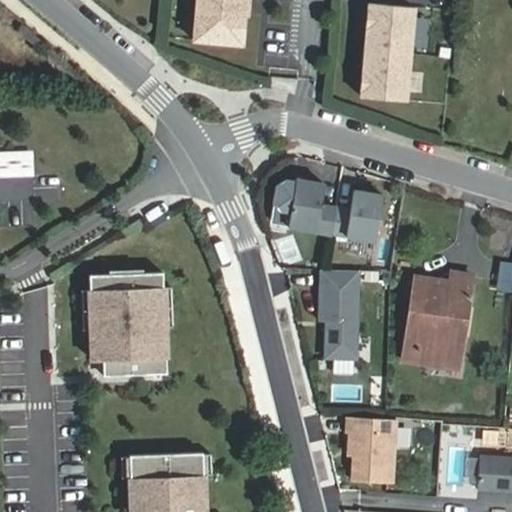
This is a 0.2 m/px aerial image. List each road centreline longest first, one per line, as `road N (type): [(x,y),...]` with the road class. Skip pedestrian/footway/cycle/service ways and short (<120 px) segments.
road 1 (residential): [(202,152),(246,240),(315,511)]
road 2 (residential): [(202,152),(284,123),(511,188)]
road 3 (residential): [(202,152),(0,273)]
road 4 (residential): [(42,0),(159,99),(202,152)]
